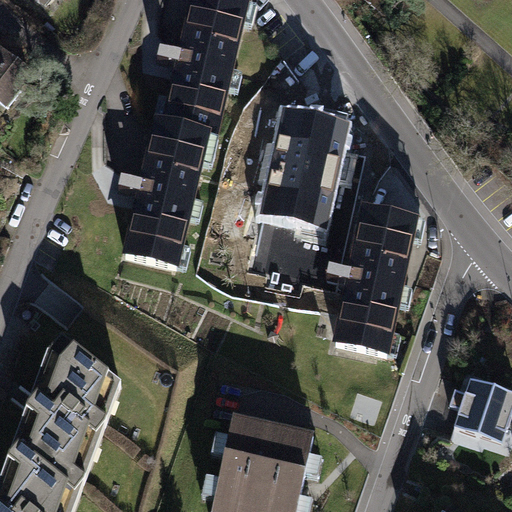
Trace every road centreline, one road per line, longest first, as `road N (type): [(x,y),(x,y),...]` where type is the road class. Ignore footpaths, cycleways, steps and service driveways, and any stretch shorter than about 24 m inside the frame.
road 1 (residential): [(485,253),(295,0)]
road 2 (residential): [(485,253),(451,300),(380,511)]
road 3 (residential): [(96,84),(0,309)]
road 4 (residential): [(96,84),(0,9)]
